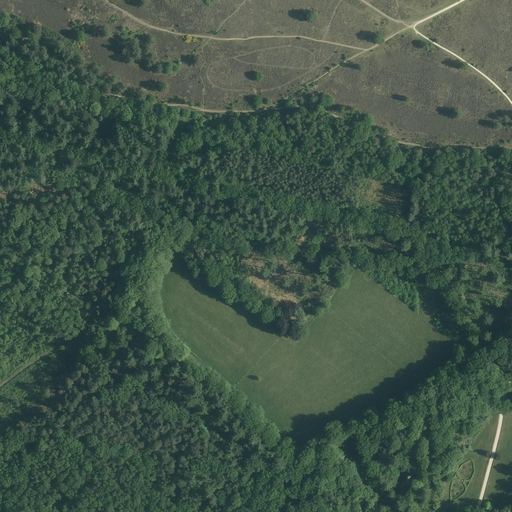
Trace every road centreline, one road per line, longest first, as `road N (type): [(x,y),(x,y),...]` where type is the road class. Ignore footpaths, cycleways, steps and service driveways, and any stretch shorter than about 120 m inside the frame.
road 1 (track): [(456,247),(0,135)]
road 2 (track): [(281,102),(253,111),(167,106),(87,88),(0,53)]
road 3 (track): [(477,345),(410,407),(338,440),(320,476),(285,458)]
road 4 (track): [(281,102),(418,147),(511,145)]
road 5 (track): [(511,378),(477,511)]
